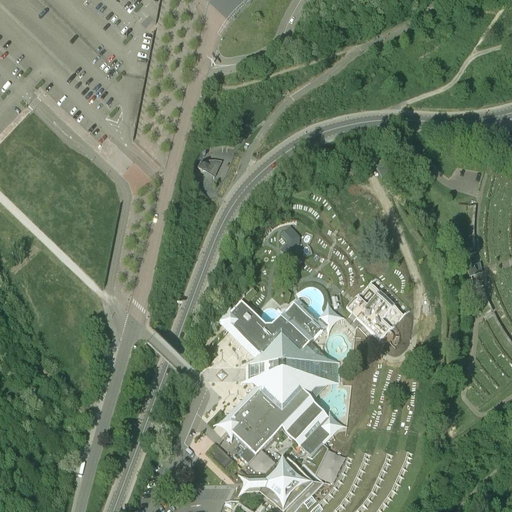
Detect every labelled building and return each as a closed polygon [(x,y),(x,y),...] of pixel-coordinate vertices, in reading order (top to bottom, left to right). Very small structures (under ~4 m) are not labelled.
[(280,93),(283,97),(289,93),(285,89),(280,93)] [(221,164),(199,160),(197,164),(196,167),(214,180),(221,164)] [(398,174),(389,160),(375,168),(384,183),(398,174)] [(290,229),(280,237),(286,244),(286,246),(280,251),(289,261),(299,252),(299,239),(290,229)] [(481,264),(470,266),(474,284),(484,282),(481,264)] [(375,279),(346,308),(378,341),(408,311),(375,279)] [(235,299),(245,307),(257,296),(247,287),(235,299)] [(274,300),(280,306),(289,304),(291,295),(285,290),(277,292),(274,300)] [(225,321),(226,322),(261,357),(261,374),(262,394),(226,430),(247,449),(240,456),(248,463),(281,429),(308,455),(325,438),(337,426),(309,400),(325,382),(330,382),(329,362),(326,362),(308,345),(324,327),(315,318),(298,301),(271,329),(265,329),(263,327),(239,304),(225,321)] [(321,482),(292,511),(392,511),(404,494),(421,453),(346,450),(344,458),(325,438),(308,455),(301,463),(303,465),(321,482)] [(218,449),(211,457),(227,470),(234,462),(218,449)] [(265,504),(272,510),(273,511),(292,511),(321,482),(303,465),(298,470),(287,460),(270,478),(243,478),(244,484),(244,490),(259,490),(269,499),(265,504)] [(268,476),(275,467),(268,461),(261,471),(268,476)]
